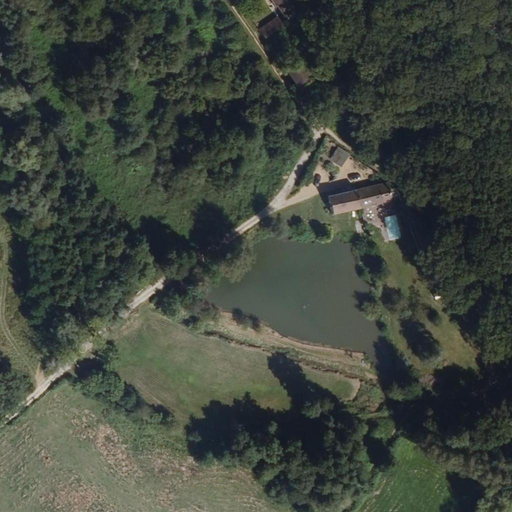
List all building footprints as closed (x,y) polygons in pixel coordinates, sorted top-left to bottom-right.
[(271,0),(277,8),(281,5),(290,21),(306,9),(299,0),(271,0)] [(268,39),(285,25),(281,20),(264,34),(268,39)] [(315,76),(302,57),(287,70),(299,90),(315,76)] [(339,166),(348,154),(337,146),(328,158),(339,166)] [(340,214),(392,203),(395,193),(393,190),(388,186),(338,196),(328,199),(333,215),(340,214)] [(397,214),(385,216),(388,240),(401,238),(397,214)] [(364,220),(356,220),(357,233),(365,232),(364,220)]
